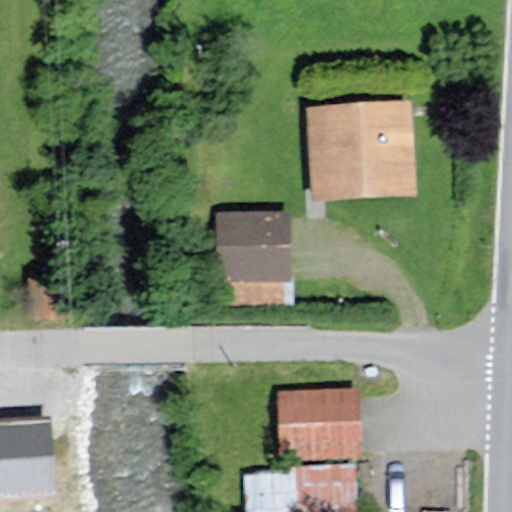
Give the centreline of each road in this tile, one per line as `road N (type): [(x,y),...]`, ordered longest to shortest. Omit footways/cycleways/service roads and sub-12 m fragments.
road 1 (unclassified): [(511,355),(195,345)]
road 2 (unclassified): [(0,346),(195,345)]
